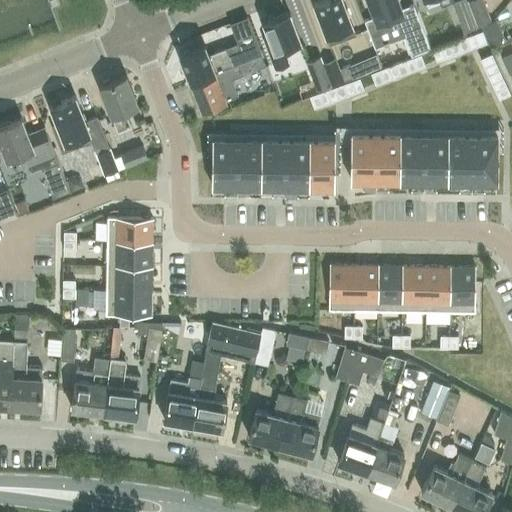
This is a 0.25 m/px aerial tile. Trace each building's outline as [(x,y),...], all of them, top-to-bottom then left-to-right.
[(355,33),(343,0),(316,0),(313,1),(329,43),(355,33)] [(405,17),(398,0),(368,0),(374,15),(364,19),(369,33),(398,22),(411,54),(430,47),(417,13),(405,17)] [(453,0),(454,0),(452,1),(463,31),(477,26),(466,0),(453,0)] [(482,0),(466,0),(477,26),(485,22),(490,20),(482,0)] [(262,21),(268,36),(263,38),(274,68),(288,62),(282,47),(301,40),(290,10),(262,21)] [(501,39),(511,35),(511,21),(509,12),(493,18),(501,39)] [(478,45),(486,41),(482,30),(473,33),(478,45)] [(470,48),(478,45),(473,33),(465,36),(470,48)] [(238,47),(234,49),(239,62),(261,53),(254,35),(238,41),(236,42),(238,47)] [(461,51),(470,48),(465,36),(457,39),(461,51)] [(453,54),(461,51),(457,39),(449,42),(453,54)] [(445,57),(453,54),(449,42),(440,46),(445,57)] [(191,81),(239,62),(234,49),(227,51),(225,46),(208,53),(204,44),(180,53),(191,81)] [(436,60),(445,57),(440,46),(432,49),(436,60)] [(511,50),(500,57),(504,65),(505,64),(511,61),(511,50)] [(416,68),(425,65),(420,53),(412,56),(416,68)] [(480,58),(483,66),(495,61),(491,53),(480,58)] [(332,85),(323,62),(320,55),(305,61),(317,90),(332,85)] [(408,71),(416,68),(412,56),(404,60),(408,71)] [(323,62),(332,85),(355,76),(350,64),(339,68),(335,58),(323,62)] [(400,74),(408,71),(404,60),(395,63),(400,74)] [(487,74),(499,69),(495,61),(483,66),(487,74)] [(239,62),(191,81),(202,108),(238,94),(232,78),(243,74),(239,62)] [(392,78),(400,74),(395,63),(387,66),(392,78)] [(383,81),(392,78),(387,66),(379,69),(383,81)] [(375,84),(383,81),(379,69),(370,72),(375,84)] [(491,82),(502,77),(499,69),(487,74),(491,82)] [(138,104),(126,74),(110,80),(109,77),(103,79),(104,82),(100,84),(118,130),(130,125),(124,110),(138,104)] [(355,92),(363,88),(359,77),(351,80),(355,92)] [(495,90),(506,85),(502,77),(491,82),(495,90)] [(347,95),(355,92),(351,80),(343,83),(347,95)] [(339,98),(347,95),(343,83),(334,86),(339,98)] [(499,98),(510,93),(506,85),(495,90),(499,98)] [(330,101),(339,98),(334,86),(326,90),(330,101)] [(322,104),(330,101),(326,90),(318,93),(322,104)] [(314,108),(322,104),(318,93),(309,96),(314,108)] [(49,104),(56,121),(51,123),(62,151),(91,140),(96,152),(109,147),(96,115),(85,120),(75,94),(49,104)] [(70,189),(44,125),(27,131),(21,117),(0,124),(0,140),(7,158),(24,151),(31,169),(41,165),(53,196),(70,189)] [(350,179),(496,181),(497,133),(350,131),(350,179)] [(211,185),(334,186),(334,138),(212,137),(211,185)] [(120,153),(125,166),(147,157),(142,144),(120,153)] [(104,174),(105,174),(117,169),(109,147),(96,152),(104,174)] [(67,178),(72,189),(82,185),(78,174),(67,178)] [(24,199),(14,203),(17,211),(27,207),(24,199)] [(107,215),(106,240),(152,241),(152,216),(107,215)] [(63,231),(63,240),(75,240),(76,231),(63,231)] [(63,249),(75,249),(75,240),(63,240),(63,249)] [(106,240),(106,264),(151,265),(152,241),(106,240)] [(328,308),(353,309),(354,263),(329,263),(328,308)] [(377,309),(378,264),(354,263),(353,309),(377,309)] [(106,264),(105,288),(151,289),(151,265),(106,264)] [(377,309),(401,309),(402,264),(378,264),(377,309)] [(425,310),(426,264),(402,264),(401,309),(425,310)] [(449,310),(450,265),(426,264),(425,310),(449,310)] [(474,311),(475,265),(450,265),(449,310),(474,311)] [(62,279),(62,288),(75,288),(75,279),(62,279)] [(62,297),(75,297),(75,288),(62,288),(62,297)] [(105,313),(150,314),(151,289),(105,288),(105,313)] [(15,314),(13,339),(26,340),(27,315),(15,314)] [(138,326),(137,333),(147,334),(148,326),(161,328),(161,321),(161,320),(139,320),(138,326)] [(210,323),(207,336),(209,336),(229,339),(231,326),(231,325),(232,325),(215,322),(212,321),(210,321),(210,323)] [(344,337),(353,337),(353,325),(344,324),(344,337)] [(362,337),(362,325),(353,325),(353,337),(362,337)] [(147,334),(143,358),(156,360),(157,357),(159,345),(161,328),(148,326),(147,334)] [(261,329),(246,326),(239,358),(254,361),(261,329)] [(262,326),(261,329),(254,361),(267,364),(275,329),(262,326)] [(62,327),(60,359),(73,360),(75,328),(62,327)] [(288,332),(286,344),(288,344),(304,348),(307,336),(307,335),(288,332)] [(392,346),(400,346),(401,334),(392,334),(392,346)] [(409,346),(410,334),(401,334),(400,346),(409,346)] [(440,347),(448,347),(449,335),(440,335),(440,347)] [(457,347),(458,335),(449,335),(448,347),(457,347)] [(307,336),(304,348),(325,352),(328,340),(312,336),(307,336)] [(0,402),(11,403),(14,340),(12,339),(1,339),(0,339),(0,402)] [(26,340),(14,340),(11,403),(40,405),(42,366),(25,365),(26,340)] [(201,377),(193,423),(222,428),(226,399),(212,397),(221,345),(207,342),(201,377)] [(157,357),(158,358),(172,360),(174,347),(160,345),(159,345),(157,357)] [(347,380),(355,349),(344,345),(335,376),(347,380)] [(356,349),(347,380),(358,384),(363,370),(364,371),(373,373),(378,375),(383,358),(356,349)] [(76,368),(71,408),(103,411),(109,356),(95,355),(93,370),(76,368)] [(109,356),(103,411),(135,415),(140,374),(123,372),(125,358),(109,356)] [(170,379),(163,419),(182,422),(182,421),(193,423),(201,377),(189,375),(188,382),(170,379)] [(449,387),(432,380),(420,411),(436,417),(448,390),(449,387)] [(460,395),(448,390),(435,419),(447,424),(460,395)] [(280,444),(292,394),(278,391),(273,411),(257,407),(249,436),(280,444)] [(292,394),(280,444),(311,453),(318,424),(321,413),(305,409),(308,399),(292,394)] [(367,470),(380,433),(384,422),(389,408),(379,404),(375,417),(371,416),(367,427),(352,422),(339,460),(367,470)] [(384,422),(393,426),(398,411),(389,408),(384,422)] [(500,411),(493,433),(506,436),(500,458),(511,461),(511,414),(501,408),(500,411)] [(394,438),(380,433),(367,470),(394,480),(404,453),(391,448),(394,438)] [(480,442),(474,456),(487,462),(493,447),(481,441),(480,442)] [(450,505),(472,458),(458,451),(454,461),(451,460),(446,470),(434,464),(421,491),(450,505)] [(472,458),(450,505),(465,511),(481,511),(492,491),(477,484),(486,464),(472,458)]
